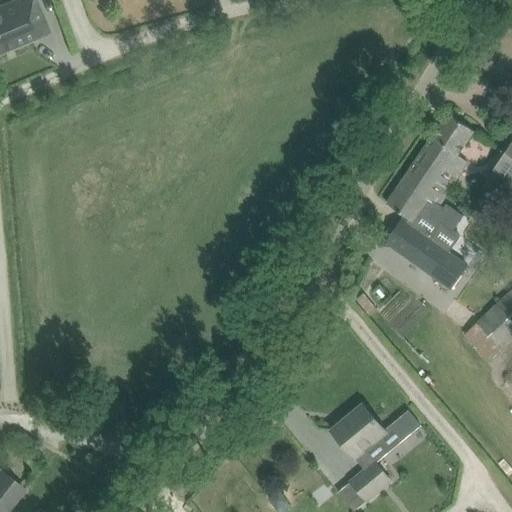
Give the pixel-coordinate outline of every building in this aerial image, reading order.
[(36,0),(16,0),(14,1),(20,15),(6,21),(2,11),(0,11),(0,53),(50,32),(36,0)] [(448,112),(402,179),(442,206),(457,184),(471,164),(460,156),(476,132),(463,123),(448,112)] [(511,143),(491,174),(492,175),(486,185),(489,191),(500,197),(507,197),(511,189),(511,143)] [(402,179),(386,203),(403,214),(408,217),(411,219),(408,224),(418,231),(403,253),(452,288),(468,266),(450,252),(431,239),(443,223),(454,231),(454,230),(464,216),(447,203),(444,207),(442,206),(402,179)] [(511,290),(481,320),(465,334),(489,359),(511,338),(511,290)] [(332,431),(344,446),(354,457),(365,470),(351,482),(366,501),(391,480),(376,462),(375,463),(364,449),(386,431),(364,404),(332,431)] [(432,427),(417,429),(416,414),(397,416),(400,455),(434,452),(432,427)] [(0,511),(4,511),(24,489),(0,470),(0,469),(0,511)]
